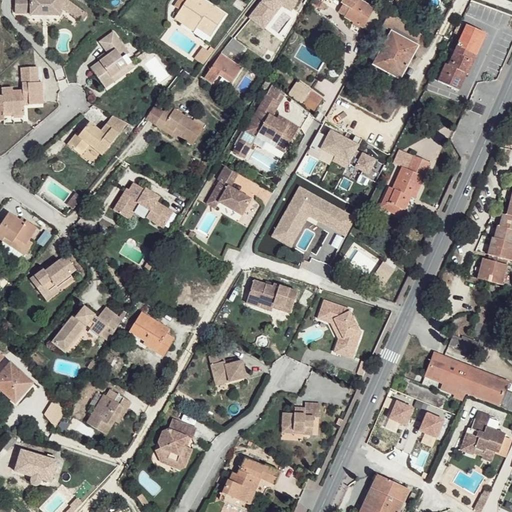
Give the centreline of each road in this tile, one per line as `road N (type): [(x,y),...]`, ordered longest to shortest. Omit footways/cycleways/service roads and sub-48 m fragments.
road 1 (residential): [(118,475),(248,255)]
road 2 (primary): [(511,79),(410,311)]
road 3 (residential): [(248,255),(345,75)]
road 4 (residential): [(284,368),(182,511)]
road 5 (residential): [(248,255),(410,311)]
road 6 (primary): [(410,311),(347,450)]
road 7 (residential): [(347,450),(464,511)]
